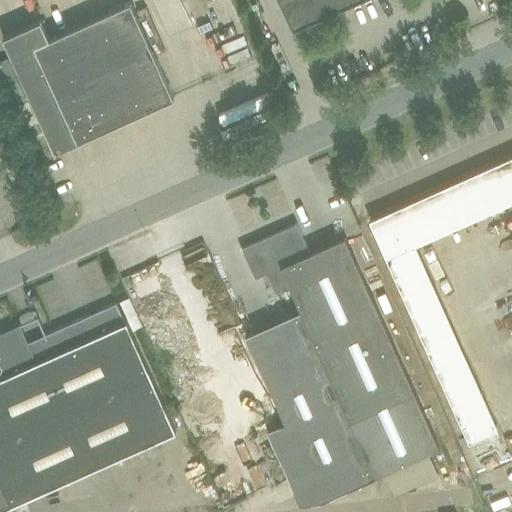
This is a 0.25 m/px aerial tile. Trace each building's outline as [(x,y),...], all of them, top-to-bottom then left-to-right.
[(357,0),(279,0),(293,29),(331,12),(357,0)] [(39,18),(1,36),(53,151),(172,96),(128,1),(47,37),(39,18)] [(511,199),(511,153),(369,217),(386,255),(468,440),(497,428),(415,243),(511,199)] [(437,445),(344,234),(308,250),(296,221),(240,245),(254,277),(266,271),(275,291),(289,284),(299,308),(244,332),(283,420),(266,428),(300,505),(319,497),(364,477),(437,445)] [(124,320),(116,302),(28,341),(20,322),(0,331),(0,507),(175,429),(167,410),(126,319),(124,320)] [(195,450),(181,456),(202,501),(217,493),(195,450)] [(497,497),(511,486),(503,475),(488,486),(497,497)] [(106,511),(91,476),(68,486),(79,511),(106,511)]
